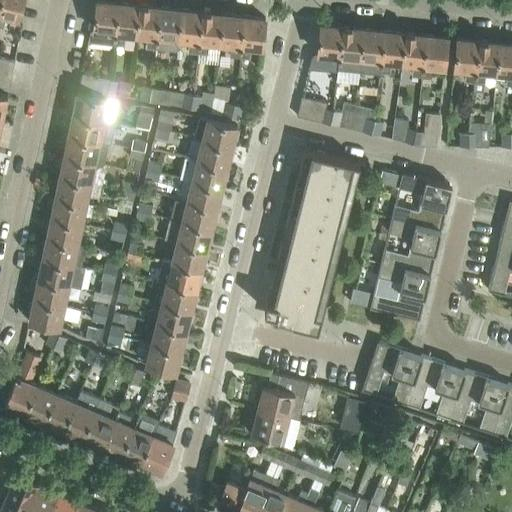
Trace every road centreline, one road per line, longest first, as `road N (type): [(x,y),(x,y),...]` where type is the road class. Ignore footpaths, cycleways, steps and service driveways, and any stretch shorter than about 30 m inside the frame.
road 1 (residential): [(198,511),(234,298),(278,119)]
road 2 (residential): [(0,352),(66,0)]
road 3 (residential): [(473,171),(435,341),(511,366)]
road 4 (residential): [(473,171),(278,119)]
road 5 (residential): [(187,511),(0,436)]
road 6 (residential): [(511,14),(371,0)]
road 7 (residential): [(278,119),(311,0)]
